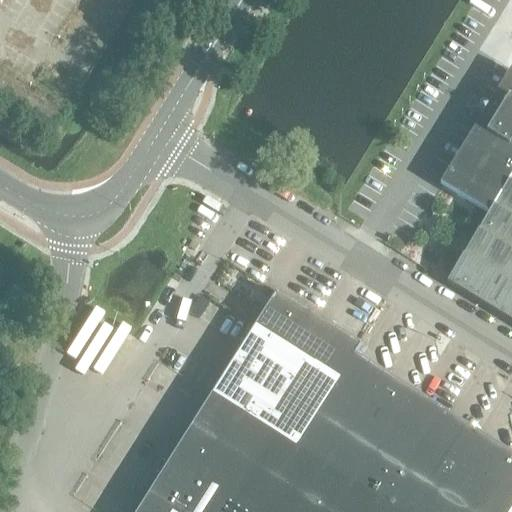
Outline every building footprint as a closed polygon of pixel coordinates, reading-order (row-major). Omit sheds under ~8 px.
[(511,71),(441,187),(490,217),(448,285),(511,324),(511,71)] [(256,330),(339,382),(355,357),(356,358),(362,348),(278,295),(256,330)] [(234,363),(317,416),(339,382),(256,330),(234,363)] [(327,469),(385,377),(356,358),(355,357),(339,382),(317,416),(296,449),(327,469)] [(296,449),(317,416),(234,363),(213,397),(296,449)] [(357,488),(416,396),(385,377),(327,469),(357,488)] [(388,507),(446,415),(416,396),(357,488),(388,507)] [(296,449),(213,397),(140,511),(395,511),(388,507),(357,488),(327,469),(296,449)] [(395,511),(426,511),(476,434),(446,415),(388,507),(395,511)] [(468,511),(506,453),(476,434),(426,511),(468,511)] [(511,511),(511,456),(506,453),(468,511),(511,511)]
